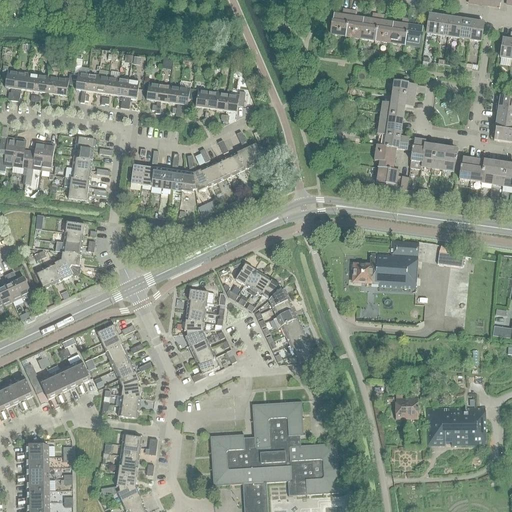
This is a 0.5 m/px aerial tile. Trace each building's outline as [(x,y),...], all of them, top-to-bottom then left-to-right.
[(330,35),(345,38),(349,11),(342,10),(341,17),(333,16),(330,35)] [(345,38),(360,40),(363,20),(354,19),(356,12),(349,11),(345,38)] [(360,40),(375,42),(379,15),(372,14),(371,21),(363,20),(360,40)] [(375,42),(389,44),(392,24),(384,23),(385,16),(379,15),(375,42)] [(437,36),(440,18),(429,16),(426,34),(437,36)] [(450,19),(440,18),(437,36),(448,38),(450,19)] [(389,44),(404,47),(408,20),(402,19),(401,26),(392,24),(389,44)] [(458,39),(461,21),(450,19),(448,38),(458,39)] [(415,21),(408,20),(404,47),(419,49),(422,29),(414,28),(415,21)] [(472,22),(461,21),(458,39),(469,41),(472,22)] [(480,43),(483,24),(472,22),(469,41),(480,43)] [(511,60),(511,50),(511,33),(510,33),(509,41),(502,40),(499,59),(511,60)] [(163,58),(161,69),(170,71),(172,62),(168,62),(169,59),(163,58)] [(14,95),(15,91),(18,74),(7,72),(5,89),(11,90),(10,94),(8,94),(7,102),(13,103),(14,100),(14,95)] [(56,96),(58,79),(59,74),(49,73),(48,78),(45,95),(56,96)] [(19,91),(25,92),(28,75),(18,74),(15,91),(19,91)] [(69,83),(76,84),(77,74),(73,74),(73,76),(69,75),(68,80),(69,81),(69,83)] [(85,97),(86,93),(88,76),(78,74),(75,91),(82,92),(80,104),(84,105),(84,102),(85,97)] [(25,92),(35,94),(38,76),(28,75),(25,92)] [(48,78),(38,76),(35,94),(45,95),(48,78)] [(86,93),(96,94),(98,77),(88,76),(86,93)] [(96,94),(106,96),(108,79),(98,77),(96,94)] [(69,81),(58,79),(56,96),(66,98),(69,81)] [(118,80),(108,79),(106,96),(116,97),(118,80)] [(116,97),(126,99),(129,81),(118,80),(116,97)] [(139,83),(129,81),(126,99),(137,100),(139,83)] [(394,83),(392,94),(414,98),(416,87),(394,83)] [(146,101),(156,103),(159,86),(148,84),(146,101)] [(169,87),(159,86),(156,103),(156,107),(152,106),(152,111),(156,112),(155,114),(160,115),(161,108),(160,108),(161,103),(166,104),(169,87)] [(166,104),(177,106),(179,88),(169,87),(166,104)] [(188,100),(192,101),(193,91),(189,91),(189,90),(179,88),(177,106),(176,110),(173,109),(172,114),(175,115),(175,118),(180,118),(181,111),(180,111),(181,106),(187,107),(188,100)] [(197,91),(197,92),(193,91),(192,101),(196,101),(195,108),(205,110),(208,92),(197,91)] [(215,111),(218,94),(208,92),(205,110),(215,111)] [(243,107),(245,94),(239,93),(238,97),(228,95),(226,113),(236,114),(237,107),(243,107)] [(215,111),(226,113),(228,95),(218,94),(215,111)] [(412,109),(414,98),(392,94),(391,105),(404,107),(412,109)] [(496,109),(511,111),(511,99),(500,98),(499,105),(497,105),(496,109)] [(382,104),(381,115),(403,118),(404,107),(391,105),(382,104)] [(496,120),(511,121),(511,111),(496,109),(495,112),(498,112),(496,120)] [(401,129),(403,118),(381,115),(379,125),(401,129)] [(493,130),(511,132),(511,121),(496,120),(495,127),(493,126),(493,130)] [(377,136),(386,138),(386,137),(399,139),(401,129),(379,125),(377,136)] [(511,144),(511,141),(511,132),(493,130),(492,133),(494,133),(493,141),(511,144)] [(49,134),(47,143),(58,144),(59,136),(49,134)] [(396,150),(395,150),(406,152),(408,140),(399,139),(386,137),(386,138),(384,148),(396,150)] [(6,167),(12,168),(16,140),(7,139),(0,138),(0,139),(0,156),(4,157),(3,167),(0,166),(0,171),(5,173),(6,167)] [(76,139),(75,150),(93,152),(95,142),(76,139)] [(22,176),(26,177),(29,157),(24,156),(26,142),(16,140),(12,168),(22,170),(22,171),(23,171),(22,176)] [(420,168),(421,168),(424,146),(425,142),(418,141),(418,142),(414,141),(410,163),(410,169),(420,172),(420,168)] [(34,158),(29,157),(26,177),(29,177),(30,176),(40,177),(41,172),(45,144),(36,143),(34,158)] [(54,146),(45,144),(41,172),(50,174),(54,146)] [(246,150),(254,167),(263,162),(255,145),(246,150)] [(374,162),(379,163),(393,165),(395,150),(396,150),(384,148),(376,146),(374,162)] [(421,168),(431,170),(435,148),(424,146),(421,168)] [(431,170),(442,171),(445,149),(435,148),(431,170)] [(456,151),(445,149),(442,171),(453,173),(456,151)] [(92,162),(93,152),(75,150),(73,160),(92,162)] [(246,150),(237,154),(244,171),(254,167),(246,150)] [(227,159),(235,176),(244,171),(237,154),(227,159)] [(227,159),(218,163),(226,180),(235,176),(227,159)] [(459,181),(470,183),(473,161),(462,159),(459,181)] [(73,160),(72,170),(90,172),(92,162),(73,160)] [(470,183),(481,184),(484,162),(473,161),(470,183)] [(481,184),(491,186),(494,164),(484,162),(481,184)] [(226,180),(218,163),(209,167),(217,184),(226,180)] [(376,184),(392,187),(395,187),(398,172),(392,171),(393,165),(379,163),(376,184)] [(491,186),(502,187),(505,166),(494,164),(491,186)] [(502,187),(511,189),(511,166),(505,166),(502,187)] [(130,185),(141,187),(143,168),(133,167),(130,185)] [(209,167),(200,172),(208,189),(217,184),(209,167)] [(141,187),(151,188),(153,170),(143,168),(141,187)] [(89,182),(90,172),(72,170),(71,180),(89,182)] [(151,188),(161,190),(164,171),(153,170),(151,188)] [(161,190),(171,191),(174,173),(164,171),(161,190)] [(200,172),(192,175),(195,191),(197,191),(198,193),(208,189),(200,172)] [(171,191),(181,193),(184,174),(174,173),(171,191)] [(195,191),(192,175),(184,174),(181,193),(192,194),(192,192),(195,191)] [(401,178),(399,191),(406,192),(408,179),(401,178)] [(71,180),(69,190),(88,193),(89,182),(71,180)] [(86,203),(88,193),(69,190),(68,201),(86,203)] [(428,191),(418,190),(417,197),(427,198),(428,191)] [(479,200),(478,207),(487,208),(488,201),(485,201),(484,205),(481,205),(482,200),(479,200)] [(198,209),(202,218),(206,216),(202,207),(198,209)] [(66,224),(65,234),(83,237),(85,226),(66,224)] [(65,234),(63,244),(82,247),(83,237),(65,234)] [(378,288),(415,290),(418,244),(391,243),(390,256),(370,255),(370,265),(363,264),(362,266),(352,265),(351,271),(353,272),(352,283),(370,284),(370,285),(378,285),(378,288)] [(63,244),(62,255),(80,257),(82,247),(63,244)] [(436,265),(444,266),(444,264),(456,266),(458,257),(446,256),(446,255),(445,255),(446,249),(439,248),(438,254),(436,265)] [(62,255),(61,262),(79,276),(80,268),(79,267),(80,257),(62,255)] [(79,276),(61,262),(54,265),(62,282),(72,277),(72,279),(79,276)] [(54,265),(45,269),(53,286),(62,282),(54,265)] [(244,287),(254,271),(245,265),(235,281),(244,287)] [(53,286),(45,269),(35,274),(43,291),(53,286)] [(250,296),(263,276),(254,271),(244,287),(250,291),(248,294),(250,296)] [(261,298),(271,282),(263,276),(250,296),(253,297),(257,295),(261,298)] [(24,279),(14,283),(21,299),(31,295),(24,279)] [(268,302),(281,291),(279,290),(280,287),(271,282),(261,298),(268,302)] [(21,299),(14,283),(5,288),(12,303),(21,299)] [(5,288),(0,289),(0,301),(3,308),(12,303),(5,288)] [(188,302),(206,304),(208,294),(189,291),(188,302)] [(272,310),(289,302),(284,292),(282,293),(281,291),(268,302),(272,310)] [(69,298),(66,293),(61,295),(63,301),(69,298)] [(229,300),(234,303),(237,297),(233,294),(229,300)] [(237,305),(243,308),(246,303),(240,300),(237,305)] [(186,312),(205,315),(206,304),(188,302),(186,312)] [(272,310),(276,319),(293,311),(289,302),(272,310)] [(246,310),(251,313),(254,309),(249,305),(246,310)] [(281,328),(298,320),(293,311),(276,319),(273,321),(277,330),(281,328)] [(185,322),(203,325),(205,315),(186,312),(185,322)] [(281,328),(285,337),(302,329),(298,320),(281,328)] [(186,335),(202,333),(203,325),(185,322),(183,333),(186,333),(186,335)] [(101,344),(118,336),(114,327),(97,335),(101,344)] [(302,329),(285,337),(289,347),(306,339),(302,329)] [(510,340),(511,330),(503,329),(502,339),(510,340)] [(189,348),(206,341),(202,333),(186,335),(187,338),(184,339),(189,348)] [(101,344),(105,354),(122,346),(118,336),(101,344)] [(289,347),(294,356),(311,348),(306,339),(289,347)] [(64,345),(60,347),(62,351),(67,349),(75,345),(72,340),(64,344),(64,345)] [(193,358),(210,350),(206,341),(189,348),(193,358)] [(110,363),(127,355),(122,346),(105,354),(110,363)] [(311,348),(294,356),(298,365),(308,361),(310,365),(317,361),(315,358),(311,348)] [(66,359),(70,357),(67,349),(62,351),(66,359)] [(198,367),(215,359),(210,350),(193,358),(198,367)] [(66,359),(62,351),(58,353),(62,361),(66,359)] [(110,363),(114,372),(131,364),(127,355),(110,363)] [(45,368),(50,366),(46,358),(42,360),(45,368)] [(219,369),(215,359),(198,367),(201,374),(191,378),(194,384),(205,379),(204,376),(219,369)] [(45,368),(42,360),(37,362),(41,370),(45,368)] [(80,361),(59,371),(69,391),(90,381),(80,361)] [(114,372),(118,381),(135,373),(131,364),(114,372)] [(48,401),(69,391),(59,371),(38,381),(31,365),(23,369),(35,395),(43,392),(48,401)] [(122,389),(138,387),(138,384),(140,383),(135,373),(118,381),(122,389)] [(23,377),(2,387),(12,407),(33,398),(23,377)] [(94,382),(98,390),(104,387),(100,379),(94,382)] [(0,412),(12,407),(2,387),(0,388),(0,412)] [(122,389),(121,397),(139,400),(141,389),(138,389),(138,387),(122,389)] [(121,397),(119,407),(138,410),(139,400),(121,397)] [(417,400),(406,401),(395,401),(395,421),(417,420),(417,400)] [(301,403),(252,406),(254,439),(243,440),(243,436),(210,438),(213,487),(242,486),(243,511),(267,511),(266,484),(287,483),(288,497),(339,494),(336,445),(300,447),(299,437),(303,436),(301,403)] [(138,410),(119,407),(118,418),(136,420),(138,410)] [(485,446),(485,410),(427,410),(427,447),(485,446)] [(123,437),(122,447),(140,450),(142,439),(123,437)] [(156,451),(157,441),(149,440),(148,450),(149,451),(156,451)] [(26,447),(26,470),(48,470),(48,447),(26,447)] [(139,460),(140,450),(122,447),(120,457),(139,460)] [(71,449),(63,449),(63,459),(71,458),(71,449)] [(137,470),(139,460),(120,457),(119,467),(137,470)] [(119,467),(117,478),(136,480),(137,470),(119,467)] [(26,470),(26,493),(49,493),(48,470),(26,470)] [(118,488),(119,491),(135,488),(136,480),(117,478),(116,488),(118,488)] [(117,494),(121,504),(138,496),(135,488),(119,491),(119,493),(117,494)] [(26,493),(26,511),(48,511),(49,493),(26,493)] [(128,511),(143,505),(138,496),(121,504),(125,511),(128,511)]
